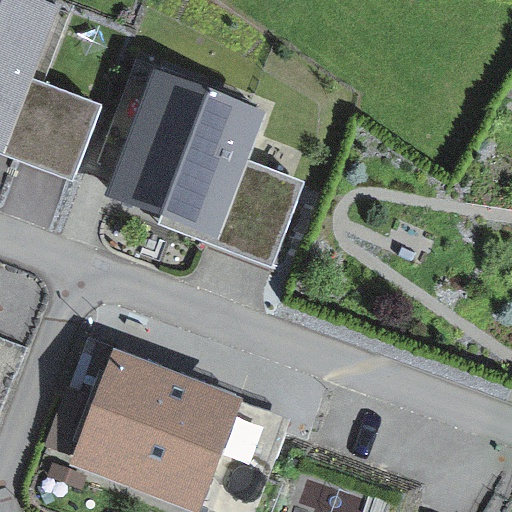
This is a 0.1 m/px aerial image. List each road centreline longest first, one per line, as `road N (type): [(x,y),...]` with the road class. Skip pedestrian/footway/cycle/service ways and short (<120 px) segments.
road 1 (residential): [(86,269),(511,427)]
road 2 (residential): [(86,269),(2,511)]
